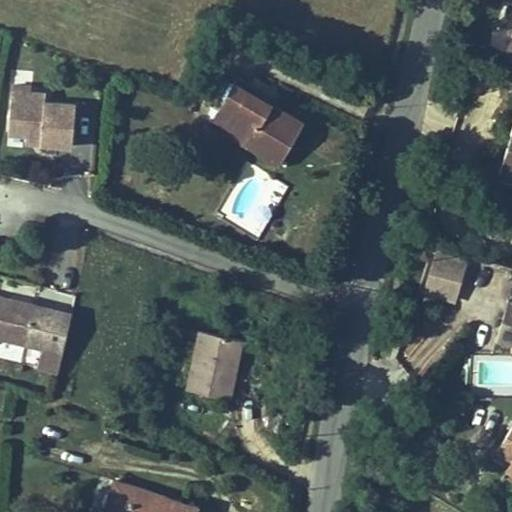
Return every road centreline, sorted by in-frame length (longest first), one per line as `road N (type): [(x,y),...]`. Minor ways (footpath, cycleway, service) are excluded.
road 1 (residential): [(32,221),(359,309)]
road 2 (tertiary): [(359,309),(429,0)]
road 3 (tertiary): [(326,511),(359,309)]
